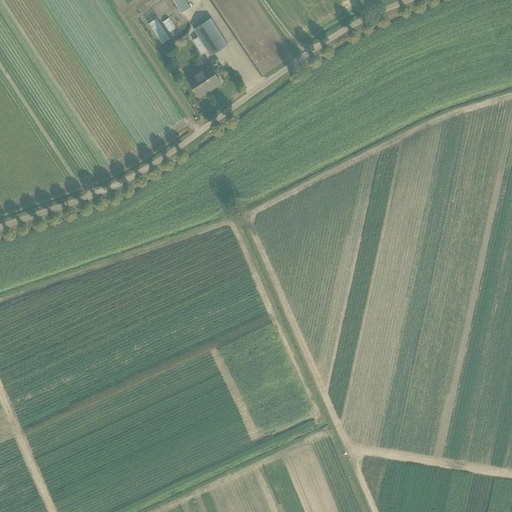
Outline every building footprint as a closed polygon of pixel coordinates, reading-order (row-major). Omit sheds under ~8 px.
[(185,0),(173,0),(182,13),(190,7),(185,0)] [(194,29),(205,47),(211,55),(228,44),(222,36),(210,18),(194,29)] [(173,19),(167,23),(176,39),(183,35),(173,19)] [(188,78),(194,88),(200,96),(207,91),(206,90),(220,81),(221,82),(216,74),(209,64),(188,78)] [(175,66),(171,69),(174,75),(179,72),(175,66)]
